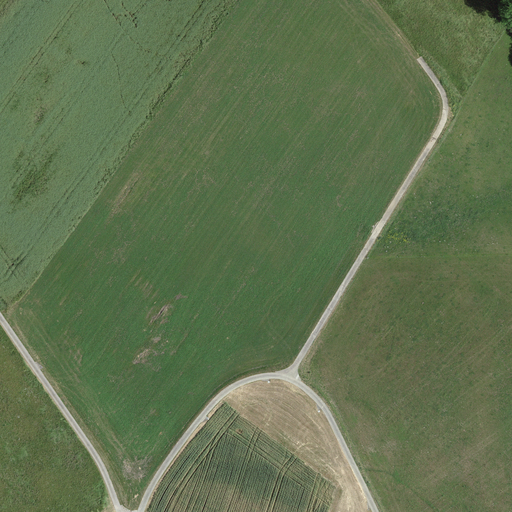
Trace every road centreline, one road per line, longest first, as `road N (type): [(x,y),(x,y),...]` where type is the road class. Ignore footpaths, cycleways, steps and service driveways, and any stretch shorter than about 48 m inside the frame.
road 1 (track): [(288,377),(445,115),(441,89),(369,0)]
road 2 (track): [(140,511),(165,464),(216,399),(241,381),(270,375),(288,377),(322,405),(375,511)]
road 3 (track): [(0,316),(95,455),(120,511)]
